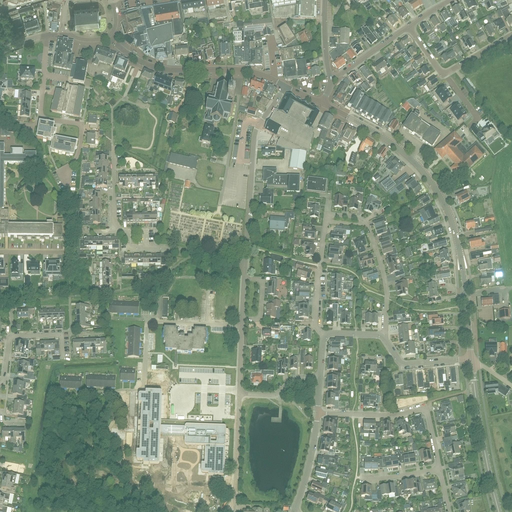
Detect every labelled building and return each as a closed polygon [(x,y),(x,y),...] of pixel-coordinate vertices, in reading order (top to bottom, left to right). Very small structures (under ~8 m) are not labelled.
[(61,9),(62,3),(55,2),(55,1),(51,1),(51,0),(49,0),(47,0),(47,6),(50,7),(50,10),(47,9),(61,11),(61,9)] [(184,23),(186,23),(207,19),(203,0),(181,4),(184,23)] [(217,19),(214,0),(205,0),(209,20),(217,19)] [(222,0),(214,0),(217,19),(227,17),(225,7),(224,8),(222,0)] [(263,13),(268,12),(267,5),(264,6),(263,2),(262,2),(261,0),(251,0),(253,4),(249,5),(249,10),(262,8),(263,13)] [(270,0),(272,6),(274,18),(292,19),(298,19),(315,20),(316,0),(270,0)] [(409,14),(404,7),(400,3),(402,2),(399,0),(396,0),(393,3),(396,6),(396,7),(398,10),(399,8),(406,17),(409,14)] [(419,0),(414,0),(415,1),(413,3),(410,0),(407,2),(405,0),(401,0),(405,5),(408,3),(413,11),(420,7),(422,5),(419,0)] [(476,11),(475,10),(478,8),(477,6),(475,3),(473,4),(470,0),(465,3),(468,10),(472,9),(473,12),(476,11)] [(484,2),(486,6),(488,10),(494,7),(493,6),(490,0),(488,0),(487,0),(480,0),(482,3),(484,2)] [(398,10),(396,7),(392,2),(389,4),(391,6),(391,7),(392,9),(393,9),(397,13),(403,19),(406,17),(399,8),(398,10)] [(180,4),(160,7),(165,26),(171,24),(172,37),(173,37),(182,36),(183,33),(183,23),(180,4)] [(511,17),(511,16),(511,17),(508,10),(510,9),(508,5),(500,10),(506,20),(510,26),(511,24),(511,17)] [(456,16),(459,14),(461,18),(462,20),(467,18),(467,16),(464,12),(462,13),(458,6),(452,8),(456,16)] [(165,26),(160,7),(152,9),(141,11),(143,19),(146,31),(165,26)] [(86,9),(86,10),(81,10),(81,9),(80,10),(75,11),(74,10),(74,11),(75,12),(75,16),(70,17),(71,18),(69,19),(70,20),(71,20),(71,22),(76,21),(76,26),(75,27),(76,28),(77,27),(82,27),(83,27),(82,26),(86,26),(87,28),(90,28),(90,26),(93,26),(94,26),(94,25),(99,25),(100,26),(100,25),(99,19),(101,18),(101,15),(99,15),(98,9),(99,9),(98,8),(98,9),(93,9),(92,9),(91,9),(87,10),(87,9),(86,9)] [(121,17),(141,11),(140,11),(139,8),(137,9),(127,10),(127,11),(120,13),(121,17)] [(19,32),(24,31),(19,13),(18,9),(9,12),(10,15),(11,15),(12,19),(13,22),(14,22),(15,25),(16,28),(17,28),(19,32)] [(60,11),(61,11),(47,9),(47,13),(49,13),(48,18),(49,19),(60,20),(60,19),(60,11)] [(138,33),(146,31),(143,19),(141,11),(121,17),(126,35),(133,33),(135,32),(134,29),(133,28),(136,28),(138,33)] [(387,13),(389,16),(388,17),(389,19),(387,21),(393,27),(398,23),(392,17),(394,15),(390,11),(387,13)] [(441,15),(441,16),(440,16),(444,23),(447,21),(451,27),(453,25),(455,28),(457,26),(456,24),(453,18),(450,19),(446,12),(441,15)] [(467,15),(469,18),(471,21),(472,23),(476,20),(475,19),(476,19),(472,12),(467,15)] [(35,31),(32,20),(31,17),(23,19),(27,33),(35,31)] [(59,28),(60,20),(49,19),(48,18),(47,19),(48,29),(50,29),(57,30),(59,28)] [(442,33),(443,32),(444,33),(446,32),(445,31),(447,30),(443,24),(441,25),(436,18),(430,22),(434,28),(436,27),(438,30),(440,29),(442,33)] [(37,19),(32,20),(35,31),(41,29),(37,19)] [(260,34),(254,36),(254,32),(263,31),(264,36),(270,35),(269,31),(273,30),(271,19),(251,21),(243,21),(243,27),(237,28),(232,28),(233,32),(233,46),(234,56),(241,56),(241,60),(241,63),(249,63),(249,66),(255,66),(262,66),(262,60),(262,45),(260,34)] [(505,28),(502,23),(503,23),(501,19),(493,23),(495,27),(496,27),(499,32),(500,31),(500,32),(501,32),(502,31),(502,30),(505,28)] [(372,33),(363,21),(362,20),(359,22),(360,23),(364,28),(356,33),(359,37),(362,35),(371,46),(378,40),(377,40),(379,39),(374,32),(372,33)] [(384,24),(382,25),(379,22),(377,24),(380,28),(385,34),(390,30),(384,24)] [(173,42),(173,37),(172,37),(171,24),(165,26),(146,31),(138,33),(133,35),(135,41),(134,41),(135,46),(136,46),(137,49),(138,48),(145,53),(144,55),(148,57),(149,56),(156,60),(156,61),(159,61),(159,62),(162,62),(162,60),(164,59),(164,60),(167,60),(166,54),(171,53),(170,42),(173,42)] [(281,51),(282,60),(284,69),(283,69),(285,80),(287,81),(299,79),(298,74),(297,74),(297,71),(296,71),(295,62),(309,60),(307,60),(307,58),(301,47),(300,47),(296,40),(286,24),(277,30),(286,47),(286,50),(281,51)] [(429,36),(434,33),(430,26),(428,27),(426,24),(420,28),(425,35),(427,33),(429,36),(426,37),(428,41),(431,39),(429,36)] [(490,37),(495,34),(490,25),(485,28),(490,37)] [(385,34),(380,28),(375,32),(380,38),(385,34)] [(304,47),(314,41),(307,29),(298,34),(295,35),(297,38),(298,38),(299,41),(300,41),(304,47)] [(349,46),(350,30),(341,29),(334,29),(334,30),(333,30),(332,34),(333,34),(333,36),(340,36),(340,45),(337,45),(336,48),(336,49),(341,58),(343,56),(346,54),(349,58),(351,60),(355,57),(356,56),(349,46)] [(461,40),(466,48),(468,47),(469,50),(475,47),(471,40),(471,39),(473,37),(469,31),(466,32),(468,36),(461,40)] [(478,33),(477,34),(479,36),(476,38),(480,43),(486,39),(483,34),(482,34),(480,31),(478,33)] [(226,44),(225,44),(223,44),(223,41),(219,41),(219,45),(220,59),(226,58),(231,58),(230,44),(230,38),(225,38),(226,44)] [(395,46),(399,52),(405,48),(404,46),(410,42),(407,38),(401,42),(399,44),(398,43),(395,46)] [(60,68),(66,41),(59,39),(58,39),(58,40),(59,40),(56,52),(57,52),(55,60),(54,67),(60,68)] [(358,45),(361,43),(360,40),(351,46),(353,49),(357,56),(363,52),(358,45)] [(73,42),(66,41),(60,68),(71,70),(71,66),(72,66),(73,60),(74,55),(71,55),(73,42)] [(438,44),(440,46),(434,50),(438,55),(441,52),(441,53),(447,48),(443,42),(442,41),(441,42),(438,44)] [(216,59),(213,49),(214,48),(213,45),(212,44),(209,45),(208,46),(207,46),(207,47),(206,42),(202,43),(203,48),(206,60),(206,61),(210,60),(216,59)] [(197,51),(198,53),(196,53),(196,52),(196,51),(195,50),(194,50),(192,50),(192,47),(188,48),(189,55),(192,55),(193,60),(193,63),(194,63),(194,64),(197,63),(198,62),(197,62),(202,61),(202,60),(201,51),(197,51)] [(116,54),(104,50),(98,48),(93,60),(92,64),(97,66),(99,61),(99,62),(112,66),(114,60),(116,54)] [(412,48),(408,51),(405,53),(409,60),(410,61),(410,60),(413,58),(412,57),(416,54),(412,48)] [(345,64),(341,58),(336,49),(334,50),(330,54),(330,56),(331,60),(333,62),(333,64),(337,70),(345,64)] [(445,64),(455,57),(451,51),(441,58),(445,64)] [(424,62),(423,62),(424,61),(424,60),(422,59),(422,58),(421,59),(420,57),(416,60),(414,61),(415,63),(411,65),(415,70),(419,67),(418,66),(424,62)] [(127,66),(128,63),(122,60),(118,58),(117,60),(113,70),(111,76),(124,82),(130,67),(127,66)] [(306,65),(310,64),(309,60),(295,62),(296,71),(297,71),(297,74),(298,74),(299,79),(308,78),(306,65)] [(383,62),(382,60),(381,60),(372,67),(377,73),(386,67),(388,69),(391,67),(386,61),(383,62)] [(84,84),(88,64),(77,62),(73,82),(84,84)] [(313,77),(320,76),(318,68),(315,69),(315,67),(312,68),(312,69),(313,77)] [(377,90),(379,89),(374,82),(371,77),(372,76),(366,67),(359,71),(369,85),(372,83),(377,90)] [(425,76),(430,73),(426,67),(421,71),(418,73),(420,75),(423,73),(425,76)] [(36,73),(36,71),(35,71),(35,70),(21,69),(20,70),(20,73),(21,74),(20,79),(34,80),(35,74),(36,73)] [(149,80),(147,86),(150,88),(153,81),(151,81),(154,74),(144,70),(141,77),(149,80)] [(414,77),(413,76),(417,73),(415,70),(411,73),(411,74),(404,78),(407,82),(414,77)] [(361,79),(358,74),(356,75),(354,74),(349,77),(353,84),(354,84),(355,86),(360,82),(361,83),(363,81),(361,79)] [(172,80),(165,77),(157,75),(155,81),(153,86),(156,86),(154,91),(158,92),(159,88),(164,90),(163,94),(165,95),(164,99),(167,101),(169,96),(171,92),(171,87),(172,80)] [(435,84),(438,83),(434,78),(431,80),(430,79),(428,80),(428,82),(429,83),(425,85),(429,91),(436,87),(435,84)] [(256,90),(259,81),(252,79),(249,88),(256,90)] [(341,84),(337,91),(343,95),(344,93),(350,82),(346,79),(345,79),(342,84),(341,84)] [(427,83),(425,81),(424,79),(417,84),(418,86),(419,87),(420,88),(427,83)] [(263,93),(268,84),(259,81),(256,90),(261,92),(259,96),(262,97),(264,93),(263,93)] [(365,93),(371,88),(366,82),(360,86),(365,93)] [(277,88),(272,86),(269,84),(264,93),(266,94),(266,95),(267,96),(268,96),(267,98),(271,100),(277,88)] [(65,115),(80,118),(85,89),(72,86),(72,87),(69,87),(69,86),(67,85),(65,92),(56,90),(51,111),(62,114),(62,113),(66,114),(65,115)] [(206,112),(207,112),(206,116),(205,115),(204,121),(212,123),(210,128),(212,129),(213,124),(214,123),(215,124),(216,124),(218,124),(219,123),(220,122),(220,120),(223,120),(227,121),(228,116),(229,117),(230,117),(233,104),(232,104),(230,103),(231,98),(234,99),(235,93),(231,92),(231,91),(231,90),(230,90),(230,88),(226,87),(227,86),(222,85),(222,86),(217,85),(217,86),(217,88),(214,88),(213,93),(211,93),(211,94),(208,93),(207,94),(206,98),(209,98),(206,112)] [(182,97),(183,88),(175,87),(171,87),(171,92),(170,96),(169,97),(168,103),(167,103),(167,105),(171,106),(173,98),(171,98),(172,96),(182,97)] [(438,101),(448,93),(447,92),(448,91),(445,88),(444,89),(444,88),(439,91),(437,89),(432,93),(438,101)] [(31,94),(29,94),(29,91),(23,90),(22,100),(31,100),(31,94)] [(346,96),(347,94),(344,93),(343,95),(337,91),(333,100),(342,105),(346,96)] [(385,125),(390,115),(392,112),(365,98),(366,97),(364,96),(357,92),(355,95),(353,99),(354,99),(356,99),(357,99),(358,100),(359,100),(357,105),(355,105),(354,105),(353,106),(352,107),(351,107),(353,108),(352,111),(383,128),(385,125)] [(447,102),(452,98),(451,98),(452,97),(450,94),(449,94),(448,93),(438,101),(443,109),(449,105),(447,102)] [(296,100),(296,99),(287,94),(286,95),(278,111),(277,111),(287,116),(289,112),(296,100)] [(152,101),(139,96),(138,98),(142,100),(144,102),(145,102),(147,102),(151,104),(152,101)] [(458,97),(469,111),(471,110),(460,96),(458,97)] [(266,107),(270,101),(262,97),(259,103),(266,107)] [(301,103),(296,100),(289,112),(313,124),(320,112),(313,108),(313,109),(308,106),(301,102),(301,103)] [(419,108),(421,106),(414,100),(411,100),(408,101),(406,102),(415,110),(418,107),(419,108)] [(255,116),(257,110),(252,109),(254,104),(250,103),(248,108),(247,114),(255,116)] [(453,118),(462,110),(458,105),(454,108),(452,106),(446,110),(448,113),(449,113),(453,118)] [(311,129),(313,124),(289,112),(287,116),(277,111),(278,111),(275,110),(270,120),(269,120),(268,123),(267,122),(265,127),(266,127),(264,129),(280,138),(276,146),(281,148),(285,149),(291,150),(307,153),(308,153),(313,130),(311,129)] [(462,119),(466,116),(462,110),(453,118),(456,122),(456,123),(458,126),(464,122),(462,119)] [(29,119),(31,112),(21,112),(20,121),(27,121),(27,118),(29,118),(29,119)] [(170,113),(167,121),(175,124),(177,115),(170,113)] [(324,114),(318,126),(317,129),(321,131),(318,139),(319,140),(324,141),(327,130),(333,119),(324,114)] [(439,134),(435,131),(429,127),(424,123),(418,119),(420,117),(416,114),(413,118),(412,117),(403,128),(409,132),(415,136),(420,140),(426,144),(432,148),(440,136),(438,135),(439,134)] [(97,117),(89,116),(88,125),(90,125),(89,129),(98,129),(99,121),(97,121),(97,117)] [(343,125),(342,125),(343,124),(336,121),(336,122),(335,122),(331,131),(330,134),(334,136),(331,142),(334,143),(335,142),(338,135),(340,132),(343,125)] [(394,132),(399,125),(393,121),(387,129),(392,131),(394,132)] [(5,123),(1,123),(1,136),(10,137),(10,133),(14,133),(14,129),(8,129),(5,129),(5,123)] [(76,150),(78,141),(54,136),(54,135),(55,135),(56,131),(56,132),(53,132),(54,126),(50,125),(50,124),(46,124),(46,125),(40,124),(37,139),(43,140),(47,141),(47,140),(53,141),(51,151),(74,155),(75,150),(76,150)] [(498,136),(491,126),(488,129),(487,128),(481,133),(478,128),(473,132),(478,139),(483,136),(486,140),(492,136),(494,139),(498,136)] [(214,129),(212,129),(210,128),(205,127),(203,138),(200,138),(199,142),(212,144),(212,143),(217,144),(220,135),(214,134),(215,132),(213,132),(214,129)] [(343,133),(340,132),(338,135),(335,142),(334,143),(333,146),(336,147),(339,142),(341,143),(341,141),(347,145),(350,140),(354,141),(356,138),(353,137),(355,132),(346,127),(343,133)] [(98,141),(98,133),(89,132),(89,135),(87,135),(87,144),(95,145),(95,141),(98,141)] [(459,177),(482,156),(486,153),(481,147),(477,150),(475,148),(471,151),(469,149),(462,155),(457,149),(462,145),(460,143),(461,142),(454,134),(435,150),(442,158),(447,155),(456,165),(451,169),(459,177)] [(368,146),(370,148),(373,143),(367,138),(365,137),(362,141),(363,141),(360,146),(357,155),(361,156),(363,148),(364,147),(367,149),(368,146)] [(329,154),(331,152),(333,146),(334,143),(331,142),(325,139),(323,149),(323,152),(329,154)] [(25,156),(23,156),(23,150),(11,149),(11,156),(4,156),(4,144),(0,144),(0,237),(5,237),(8,237),(17,237),(17,239),(23,239),(23,237),(26,237),(26,239),(32,239),(32,237),(35,237),(35,239),(41,239),(41,237),(44,237),(44,239),(50,239),(50,237),(53,237),(53,239),(59,239),(59,237),(62,237),(62,239),(63,239),(63,219),(58,219),(58,226),(56,226),(53,226),(53,223),(47,223),(47,226),(9,226),(9,211),(2,211),(2,209),(4,209),(4,163),(29,163),(29,162),(36,162),(36,153),(25,153),(25,156)] [(386,155),(387,153),(382,149),(377,155),(381,158),(380,159),(380,161),(380,162),(380,163),(381,165),(388,156),(386,155)] [(303,171),(306,153),(294,151),(295,151),(291,151),(288,169),(303,171)] [(107,157),(104,157),(104,152),(96,153),(96,157),(96,160),(99,160),(99,163),(107,163),(107,157)] [(352,153),(349,163),(354,164),(357,155),(352,153)] [(167,157),(166,163),(163,174),(166,174),(169,163),(169,164),(195,170),(198,158),(191,156),(191,158),(171,154),(170,157),(167,157)] [(399,171),(403,167),(395,159),(391,163),(386,169),(395,176),(399,171)] [(287,177),(274,176),(275,176),(276,172),(264,171),(264,183),(267,183),(267,189),(287,189),(287,193),(299,193),(300,177),(287,176),(287,177)] [(376,173),(369,177),(372,182),(379,177),(376,173)] [(152,175),(149,175),(149,187),(152,187),(152,184),(155,184),(155,189),(158,189),(158,182),(155,182),(155,176),(152,176),(152,175)] [(386,194),(395,187),(388,177),(378,185),(386,194)] [(325,194),(326,180),(307,178),(305,192),(325,194)] [(418,191),(421,189),(416,184),(412,179),(404,185),(409,191),(411,189),(415,195),(414,195),(415,196),(419,193),(418,191)] [(96,190),(89,190),(88,190),(88,196),(90,196),(91,196),(91,199),(101,199),(101,193),(96,193),(96,190)] [(271,200),(271,196),(271,194),(273,194),(273,191),(270,191),(270,190),(264,190),(263,194),(263,196),(260,196),(259,204),(271,204),(273,205),(273,200),(271,200)] [(459,204),(470,199),(466,191),(455,196),(459,204)] [(342,199),(342,197),(335,196),(334,207),(341,208),(341,206),(347,206),(347,199),(342,199)] [(357,210),(358,202),(361,203),(362,197),(356,196),(355,199),(350,199),(349,209),(357,210)] [(423,198),(422,197),(414,202),(416,205),(419,204),(421,207),(429,202),(428,200),(429,199),(427,196),(426,197),(425,196),(423,198)] [(375,201),(368,198),(366,202),(367,202),(364,210),(371,213),(373,209),(378,211),(380,204),(375,202),(375,201)] [(318,218),(319,207),(314,207),(314,203),(307,203),(306,208),(310,209),(309,217),(318,218)] [(418,212),(420,215),(420,216),(423,223),(426,221),(430,220),(436,217),(436,216),(435,217),(430,206),(418,212)] [(404,224),(420,216),(420,215),(418,212),(410,216),(401,220),(404,224)] [(285,213),(285,219),(270,218),(269,228),(286,229),(287,225),(288,226),(288,219),(292,219),(293,214),(285,213)] [(373,224),(375,230),(385,227),(383,223),(386,222),(384,216),(378,219),(379,222),(373,224)] [(439,222),(436,217),(430,220),(426,221),(423,223),(425,225),(428,224),(429,226),(439,222)] [(474,224),(477,223),(478,228),(481,227),(479,219),(478,219),(473,220),(465,222),(467,230),(475,228),(474,224)] [(316,233),(309,232),(309,226),(303,225),(302,233),(305,233),(305,238),(315,239),(316,233)] [(391,235),(389,230),(386,231),(385,227),(375,230),(377,236),(383,234),(384,237),(391,235)] [(424,231),(425,234),(430,232),(432,236),(427,238),(428,241),(436,238),(436,236),(443,234),(441,228),(432,231),(431,228),(429,229),(424,231)] [(345,236),(346,231),(335,229),(335,232),(334,233),(331,233),(331,239),(342,241),(342,235),(345,236)] [(401,240),(407,238),(404,230),(398,231),(401,240)] [(393,241),(391,235),(384,237),(385,241),(380,243),(382,249),(391,246),(390,243),(393,241)] [(363,246),(366,245),(363,237),(353,241),(356,249),(357,248),(359,253),(365,251),(363,246)] [(485,246),(484,241),(486,241),(485,237),(480,238),(468,240),(470,249),(482,247),(482,246),(485,246)] [(90,247),(90,238),(84,238),(84,240),(80,240),(80,250),(87,249),(87,247),(90,247)] [(114,238),(108,238),(108,246),(113,246),(113,249),(118,249),(118,242),(114,242),(114,238)] [(426,245),(427,247),(428,251),(433,250),(433,249),(446,246),(444,240),(426,245)] [(313,256),(314,246),(313,246),(313,242),(302,241),(301,245),(307,245),(306,256),(313,256)] [(337,244),(336,248),(330,247),(329,253),(338,254),(339,251),(342,252),(343,245),(339,245),(337,244)] [(392,249),(391,246),(382,249),(384,255),(389,253),(391,256),(397,254),(395,248),(392,249)] [(434,256),(434,259),(448,256),(447,250),(439,252),(440,255),(434,256)] [(482,255),(491,254),(491,250),(482,252),(471,254),(472,260),(483,258),(482,255)] [(341,258),(338,258),(338,254),(329,253),(328,259),(335,260),(334,264),(340,264),(341,258)] [(397,257),(396,254),(397,254),(391,256),(390,257),(391,259),(386,261),(388,268),(397,265),(395,258),(397,257)] [(165,259),(161,259),(161,255),(155,255),(155,264),(161,264),(161,266),(165,266),(165,259)] [(372,257),(366,258),(365,255),(357,257),(359,263),(363,262),(364,267),(374,264),(372,257)] [(484,260),(484,263),(478,264),(479,267),(478,267),(478,268),(478,270),(479,271),(487,270),(492,269),(492,265),(490,259),(484,260)] [(273,266),(273,261),(264,260),(263,274),(275,275),(275,266),(273,266)] [(11,266),(11,270),(11,274),(16,274),(16,278),(20,278),(20,274),(23,274),(23,266),(18,266),(18,262),(11,262),(11,266)] [(28,263),(28,271),(40,271),(40,263),(36,263),(36,262),(32,262),(32,263),(28,263)] [(53,276),(53,262),(48,262),(48,263),(46,263),(46,269),(43,269),(43,278),(48,278),(48,276),(53,276)] [(60,269),(60,267),(59,267),(59,263),(57,263),(57,262),(53,262),(53,276),(59,276),(63,276),(63,269),(60,269)] [(298,270),(297,276),(309,280),(312,272),(303,269),(304,265),(297,263),(295,269),(298,270)] [(398,269),(397,265),(388,268),(390,274),(396,273),(397,277),(404,274),(402,267),(398,269)] [(201,275),(202,267),(190,266),(190,274),(190,282),(189,289),(189,297),(189,303),(200,303),(200,297),(201,290),(201,282),(201,275)] [(378,279),(376,271),(369,273),(368,270),(362,271),(364,279),(367,278),(368,281),(378,279)] [(449,271),(438,273),(437,271),(435,272),(435,274),(435,276),(431,277),(431,281),(434,280),(450,278),(449,271)] [(480,278),(480,284),(481,284),(481,286),(488,286),(487,284),(491,283),(491,277),(494,277),(494,273),(486,273),(486,277),(480,278)] [(230,283),(231,276),(219,275),(219,283),(219,290),(219,298),(218,306),(230,306),(230,298),(230,291),(230,283)] [(271,278),(271,283),(268,283),(268,287),(268,288),(268,295),(274,295),(274,296),(277,297),(278,293),(275,293),(276,289),(277,278),(271,278)] [(436,291),(434,280),(431,281),(431,282),(431,284),(428,285),(429,292),(436,291)] [(404,287),(407,286),(406,281),(400,282),(400,285),(396,286),(396,289),(397,289),(398,296),(405,295),(404,287)] [(309,292),(309,286),(306,286),(306,282),(294,282),(294,289),(299,289),(299,292),(309,292)] [(437,298),(436,291),(429,292),(430,299),(428,300),(428,303),(435,302),(438,301),(438,298),(437,298)] [(309,299),(309,292),(299,292),(299,298),(296,298),(295,302),(302,302),(303,298),(309,299)] [(498,295),(489,296),(489,298),(481,299),(482,306),(492,305),(499,304),(498,295)] [(279,308),(280,302),(268,301),(268,305),(267,305),(266,318),(275,318),(276,308),(279,308)] [(308,306),(302,305),(302,302),(295,302),(295,308),(299,308),(299,312),(308,312),(308,306)] [(18,311),(18,318),(28,318),(28,314),(33,314),(33,307),(26,307),(26,311),(18,311)] [(222,319),(223,308),(215,308),(207,307),(200,307),(199,318),(207,319),(215,319),(222,319)] [(350,324),(350,313),(344,313),(344,309),(338,309),(338,315),(341,315),(341,324),(350,324)] [(508,318),(508,310),(500,311),(500,319),(508,318)] [(369,325),(371,325),(372,315),(368,315),(368,312),(362,311),(362,320),(366,320),(366,324),(366,325),(369,326),(369,325)] [(406,318),(406,316),(405,315),(404,315),(404,312),(398,313),(397,311),(394,312),(394,313),(395,321),(398,320),(399,321),(399,323),(411,322),(410,318),(406,318)] [(308,319),(308,312),(299,312),(299,315),(295,315),(295,321),(302,321),(302,318),(308,319)] [(378,315),(372,315),(371,325),(377,325),(378,318),(381,318),(382,312),(378,312),(378,315)] [(337,318),(337,314),(327,313),(326,323),(333,323),(333,317),(337,318)] [(429,321),(432,320),(432,325),(443,324),(442,317),(435,317),(435,314),(428,314),(429,321)] [(299,330),(301,331),(301,335),(303,335),(303,341),(310,341),(311,331),(307,331),(308,327),(299,327),(299,330)] [(438,339),(444,338),(443,330),(438,331),(438,327),(429,328),(430,336),(434,335),(435,338),(438,338),(438,339)] [(164,328),(164,343),(165,343),(165,350),(166,348),(168,348),(168,351),(175,351),(175,353),(192,353),(192,351),(201,352),(201,350),(204,350),(204,351),(204,345),(206,345),(206,330),(194,329),(194,332),(192,332),(192,336),(184,336),(181,336),(178,336),(178,332),(176,331),(176,328),(164,328)] [(490,334),(490,342),(503,342),(503,334),(490,334)] [(344,338),(338,338),(335,338),(335,341),(331,341),(329,341),(329,347),(340,347),(340,344),(344,344),(344,338)] [(28,350),(29,341),(23,340),(23,342),(22,342),(21,342),(21,343),(16,342),(15,348),(24,349),(28,350)] [(436,341),(429,342),(430,348),(433,348),(434,352),(444,351),(443,349),(445,349),(445,344),(436,345),(436,341)] [(48,351),(48,343),(41,343),(41,347),(36,347),(37,356),(45,356),(44,351),(48,351)] [(55,343),(48,343),(48,351),(51,351),(52,356),(60,355),(59,346),(55,346),(55,343)] [(496,343),(486,343),(486,353),(489,353),(489,356),(494,356),(494,353),(496,353),(496,343)] [(266,351),(266,346),(258,345),(258,350),(252,350),(251,363),(261,363),(261,351),(266,351)] [(340,347),(329,347),(328,347),(328,353),(330,353),(334,353),(334,356),(336,356),(337,356),(342,356),(343,356),(343,351),(339,350),(339,347),(340,347)] [(24,352),(24,349),(15,348),(15,351),(14,351),(14,353),(14,354),(15,354),(21,355),(21,358),(28,359),(28,353),(24,352)] [(312,368),(313,358),(305,358),(305,351),(301,351),(301,359),(305,359),(304,368),(312,368)] [(300,363),(300,356),(294,356),(294,359),(290,359),(290,369),(297,369),(297,363),(300,363)] [(338,365),(341,365),(341,359),(342,359),(342,356),(337,356),(336,356),(335,359),(329,359),(329,365),(338,365)] [(20,362),(19,369),(28,370),(28,366),(33,367),(34,361),(28,360),(27,363),(20,362)] [(288,371),(288,369),(288,368),(288,361),(282,360),(278,360),(278,364),(278,375),(284,375),(284,371),(288,371)] [(371,373),(371,363),(365,362),(365,366),(361,366),(361,368),(361,375),(367,376),(367,373),(371,373)] [(382,377),(382,369),(382,367),(377,367),(377,363),(371,363),(371,373),(374,373),(374,376),(376,376),(382,377)] [(338,368),(338,365),(329,365),(328,371),(335,371),(335,374),(340,374),(341,374),(341,368),(338,368)] [(27,373),(28,370),(19,369),(18,375),(26,376),(25,380),(29,380),(33,381),(34,374),(27,373)] [(266,383),(267,376),(274,376),(274,371),(261,371),(261,375),(258,375),(255,375),(256,373),(251,373),(251,379),(253,379),(252,384),(262,384),(262,383),(266,383)] [(340,380),(340,374),(335,374),(334,377),(328,377),(328,383),(340,383),(340,380)] [(26,387),(26,384),(29,384),(29,380),(25,380),(21,379),(20,383),(14,382),(14,388),(24,390),(26,390),(26,387)] [(340,390),(340,387),(340,383),(328,383),(327,389),(334,389),(334,392),(341,392),(342,392),(342,390),(340,390)] [(499,390),(502,386),(497,383),(485,385),(485,391),(488,391),(488,394),(495,393),(494,390),(498,389),(499,390)] [(25,393),(22,392),(22,390),(24,390),(14,388),(13,395),(19,396),(18,399),(23,400),(28,400),(28,398),(27,398),(27,397),(25,396),(25,393)] [(137,453),(136,459),(137,460),(137,461),(138,461),(143,461),(143,464),(149,464),(157,465),(158,465),(158,464),(159,464),(159,463),(160,436),(170,436),(185,437),(184,443),(185,444),(185,445),(186,445),(205,446),(204,464),(201,463),(201,471),(201,472),(202,473),(203,473),(208,473),(208,475),(222,476),(223,476),(224,475),(224,474),(226,429),(226,428),(225,428),(225,427),(224,427),(217,427),(217,424),(161,421),(162,394),(162,393),(161,392),(160,392),(146,391),(146,394),(141,394),(140,394),(140,395),(139,395),(139,396),(138,404),(142,404),(140,451),(137,451),(137,453)] [(339,398),(339,393),(341,394),(341,392),(334,392),(333,392),(333,395),(327,395),(326,401),(335,401),(335,398),(339,398)] [(369,408),(370,398),(370,396),(361,396),(361,402),(364,402),(363,408),(369,408)] [(376,396),(375,398),(370,398),(369,408),(375,408),(375,403),(378,403),(379,396),(376,396)] [(30,406),(30,403),(31,404),(32,401),(30,401),(28,400),(23,400),(23,403),(15,402),(14,409),(24,410),(24,405),(30,406)] [(196,413),(195,401),(186,401),(187,414),(196,413)] [(332,410),(338,410),(339,404),(339,401),(334,401),(335,401),(326,401),(326,407),(333,407),(332,410)] [(446,414),(452,413),(450,404),(449,401),(446,402),(447,405),(441,406),(443,412),(437,413),(439,422),(447,420),(446,414)] [(23,413),(24,410),(14,409),(14,415),(20,415),(19,418),(26,419),(27,413),(23,413)] [(423,422),(422,423),(421,417),(410,419),(412,426),(414,426),(416,432),(425,430),(423,422)] [(325,420),(324,427),(337,428),(337,424),(338,418),(331,418),(331,421),(325,420)] [(404,421),(396,422),(399,433),(403,432),(403,435),(410,434),(408,427),(405,428),(404,421)] [(369,431),(369,422),(364,422),(364,428),(360,428),(360,434),(363,434),(364,431),(369,431)] [(375,422),(369,422),(369,431),(375,431),(375,434),(378,435),(378,429),(375,428),(375,422)] [(391,423),(383,422),(383,432),(390,433),(390,436),(394,437),(394,430),(391,429),(391,423)] [(450,426),(443,427),(445,435),(444,435),(444,439),(451,438),(450,434),(455,432),(454,424),(450,425),(450,426)] [(336,435),(337,428),(324,427),(323,433),(329,434),(329,437),(336,438),(337,435),(336,435)] [(333,447),(334,442),(336,442),(337,438),(336,438),(329,437),(328,440),(322,439),(321,445),(330,447),(333,447)] [(460,443),(456,443),(455,440),(448,442),(449,448),(446,448),(446,453),(452,452),(453,455),(455,455),(455,456),(460,455),(458,447),(460,447),(460,443)] [(334,450),(331,450),(329,450),(330,447),(321,445),(320,451),(326,452),(326,456),(332,457),(334,457),(335,454),(333,453),(334,450)] [(425,463),(431,461),(429,452),(425,452),(425,450),(419,451),(420,456),(423,456),(425,463)] [(400,460),(399,454),(399,451),(394,452),(395,458),(391,459),(392,468),(398,467),(397,461),(400,461),(400,460)] [(414,455),(409,456),(410,465),(416,464),(415,458),(418,457),(417,451),(414,452),(414,455)] [(410,465),(409,456),(408,453),(402,454),(399,454),(400,460),(403,460),(404,466),(410,465)] [(382,464),(381,457),(381,454),(374,454),(374,457),(374,461),(371,461),(371,470),(377,470),(377,464),(382,464)] [(331,463),(337,464),(338,457),(334,457),(332,457),(326,456),(325,459),(319,457),(317,464),(327,466),(328,462),(331,462),(331,463)] [(371,470),(371,461),(371,457),(361,457),(361,464),(364,464),(364,470),(371,470)] [(392,468),(391,459),(385,460),(385,457),(381,457),(382,464),(385,463),(386,469),(392,468)] [(463,470),(464,469),(463,468),(462,468),(462,466),(458,466),(458,463),(453,464),(454,467),(453,468),(454,476),(464,474),(463,470)] [(327,475),(328,472),(316,470),(315,474),(316,474),(316,477),(326,479),(326,476),(327,477),(327,475)] [(153,482),(153,471),(136,472),(136,480),(143,480),(143,483),(153,482)] [(4,476),(3,482),(12,484),(15,484),(15,481),(16,475),(10,474),(9,477),(4,476)] [(415,480),(409,481),(410,490),(414,490),(414,494),(421,493),(419,483),(416,484),(415,480)] [(425,491),(436,489),(434,480),(424,482),(425,491)] [(410,490),(409,481),(402,482),(403,486),(400,487),(401,496),(408,495),(411,494),(410,490)] [(11,488),(12,484),(3,482),(1,488),(7,489),(6,492),(13,494),(14,488),(11,488)] [(325,492),(328,485),(323,483),(321,486),(313,482),(311,488),(321,493),(322,491),(325,492)] [(465,487),(466,486),(465,482),(457,484),(458,487),(453,488),(455,498),(466,495),(464,487),(465,487)] [(393,485),(387,486),(388,495),(395,494),(395,497),(399,497),(398,490),(394,491),(393,485)] [(371,496),(371,486),(362,486),(362,491),(361,491),(361,496),(371,496)] [(388,495),(387,486),(380,487),(381,490),(376,490),(377,494),(378,500),(378,503),(382,502),(381,499),(382,496),(388,495)] [(0,495),(0,502),(8,504),(9,501),(10,494),(3,493),(3,496),(0,495)] [(322,503),(324,498),(317,494),(315,497),(309,494),(307,500),(316,505),(318,501),(322,503)] [(333,511),(337,503),(335,502),(334,501),(335,499),(330,497),(327,502),(330,504),(327,509),(333,511)] [(468,502),(470,501),(469,498),(461,500),(462,504),(459,505),(460,511),(466,511),(470,511),(468,502)] [(3,507),(4,503),(8,504),(0,502),(0,509),(0,510),(0,511),(10,511),(11,511),(11,508),(8,508),(3,507)] [(339,506),(337,505),(337,503),(333,511),(332,511),(339,511),(341,509),(344,510),(346,505),(341,502),(339,506)]
